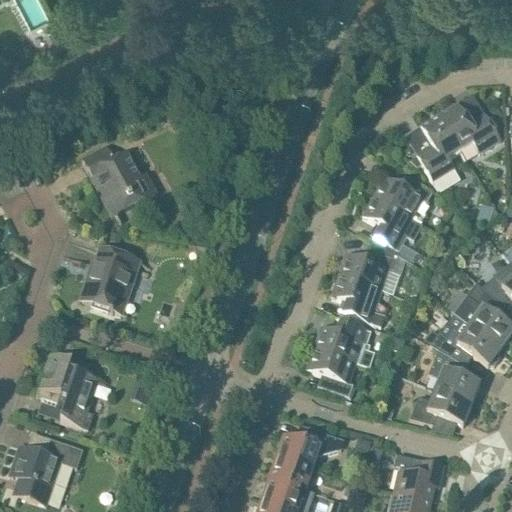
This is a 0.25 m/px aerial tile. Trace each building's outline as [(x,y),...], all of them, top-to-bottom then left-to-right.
[(67,46),(58,30),(45,36),(54,53),(67,46)] [(458,109),(439,121),(460,155),(472,147),(478,157),(500,144),(484,118),(469,127),(458,109)] [(493,125),(503,120),(498,112),(488,118),(493,125)] [(416,160),(408,164),(415,172),(421,168),(432,186),(439,197),(460,184),(453,172),(447,163),(460,155),(439,121),(420,132),(431,150),(416,160)] [(139,184),(125,159),(115,165),(107,151),(82,165),(92,183),(95,181),(117,221),(152,201),(142,183),(139,184)] [(384,182),(372,202),(411,223),(419,228),(429,210),(425,208),(432,196),(402,180),(397,189),(384,182)] [(419,228),(411,223),(372,202),(362,220),(377,229),(370,244),(397,259),(406,243),(412,246),(421,230),(419,228)] [(122,238),(111,236),(109,245),(120,247),(122,238)] [(195,261),(203,264),(207,250),(197,249),(195,261)] [(345,259),(338,280),(381,295),(389,273),(392,274),(395,264),(363,254),(359,264),(345,259)] [(137,267),(102,255),(92,285),(89,284),(82,305),(117,317),(125,293),(128,294),(137,267)] [(493,281),(481,292),(502,311),(511,303),(511,304),(511,269),(509,267),(493,281)] [(381,295),(338,280),(330,302),(346,307),(343,318),(380,331),(385,319),(380,317),(382,310),(377,309),(381,295)] [(467,300),(453,319),(469,330),(500,353),(511,336),(511,333),(509,330),(495,321),(502,311),(481,292),(476,288),(467,300)] [(404,313),(400,323),(410,327),(413,316),(404,313)] [(320,332),(313,353),(355,368),(369,373),(374,358),(368,356),(370,350),(366,349),(370,338),(338,326),(334,337),(330,335),(320,332)] [(487,371),(500,353),(469,330),(462,340),(452,332),(445,343),(438,338),(430,350),(438,355),(461,369),(468,358),(472,360),(487,371)] [(348,388),(355,368),(313,353),(306,374),(322,380),(318,392),(349,402),(353,390),(348,388)] [(438,355),(428,380),(439,384),(435,395),(470,409),(479,388),(460,381),(457,379),(461,369),(438,355)] [(99,385),(86,380),(89,372),(51,358),(45,376),(49,377),(43,393),(40,392),(37,401),(65,411),(60,425),(88,435),(93,419),(88,417),(99,385)] [(462,430),(470,409),(435,395),(430,406),(418,402),(409,424),(433,430),(437,420),(462,430)] [(389,424),(394,411),(385,408),(380,421),(389,424)] [(283,438),(275,461),(312,473),(316,461),(341,454),(344,445),(300,429),(295,442),(283,438)] [(46,510),(55,486),(61,467),(77,473),(83,455),(32,438),(26,455),(18,452),(9,479),(19,483),(13,499),(46,510)] [(371,445),(358,441),(354,452),(368,456),(371,445)] [(398,474),(393,497),(430,505),(435,484),(440,485),(443,470),(396,459),(393,473),(398,474)] [(305,495),(312,473),(275,461),(268,482),(305,495)] [(268,482),(260,504),(284,511),(310,511),(315,499),(305,495),(268,482)] [(347,487),(343,499),(352,503),(357,490),(347,487)] [(428,511),(430,505),(393,497),(389,511),(428,511)]
